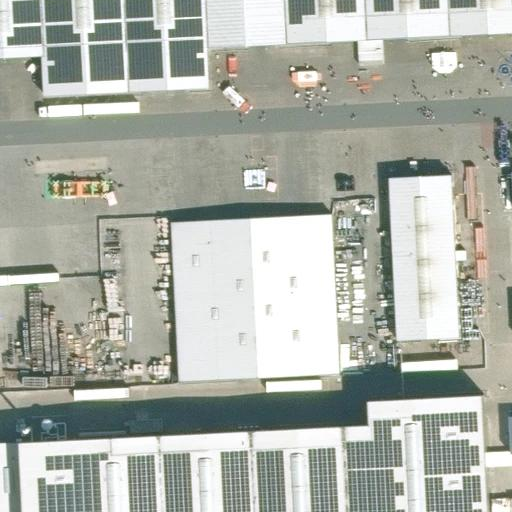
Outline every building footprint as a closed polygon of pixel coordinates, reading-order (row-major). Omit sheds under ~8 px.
[(210,88),(209,47),(206,0),(0,0),(0,57),(41,56),(43,96),(210,88)] [(206,0),(209,47),(285,44),(283,0),(206,0)] [(511,0),(283,0),(285,44),(354,41),(354,55),(383,54),(382,38),(511,32),(511,0)] [(388,177),(396,340),(459,337),(452,174),(388,177)] [(332,213),(170,220),(177,381),(339,373),(332,213)] [(486,511),(481,390),(367,396),(369,419),(163,429),(162,417),(128,419),(129,431),(18,436),(18,440),(0,440),(0,511),(486,511)]
